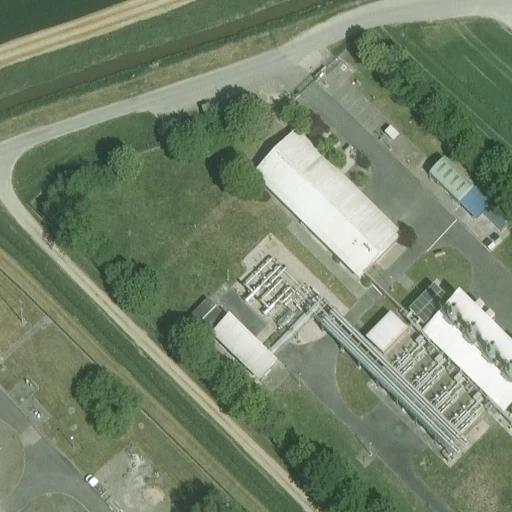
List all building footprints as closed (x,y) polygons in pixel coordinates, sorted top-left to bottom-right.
[(402,232),(298,130),(257,171),(360,273),(402,232)] [(488,209),(490,211),(494,207),(445,156),(428,173),(476,221),(488,209)] [(511,402),(511,339),(465,295),(423,338),(502,413),(511,402)] [(204,297),(190,322),(206,331),(219,306),(204,297)] [(390,313),(364,339),(382,356),(408,331),(390,313)] [(278,362),(230,316),(209,337),(258,383),(278,362)] [(159,476),(136,492),(143,503),(166,486),(159,476)]
